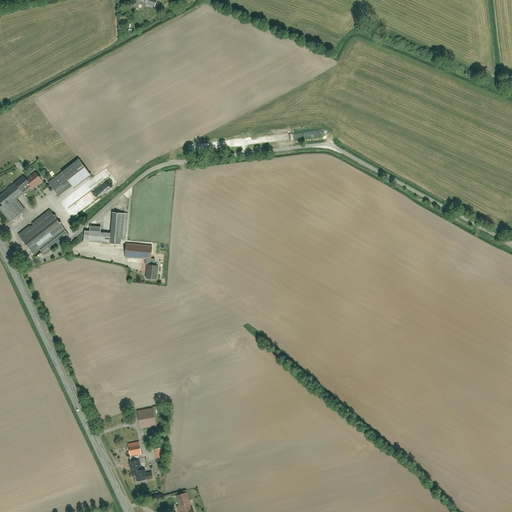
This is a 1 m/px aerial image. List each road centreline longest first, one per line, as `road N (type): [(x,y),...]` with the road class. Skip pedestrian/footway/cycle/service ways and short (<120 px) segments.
road 1 (unknown): [(511,251),(324,149),(157,163),(56,248),(17,264)]
road 2 (tertiary): [(129,511),(0,241)]
